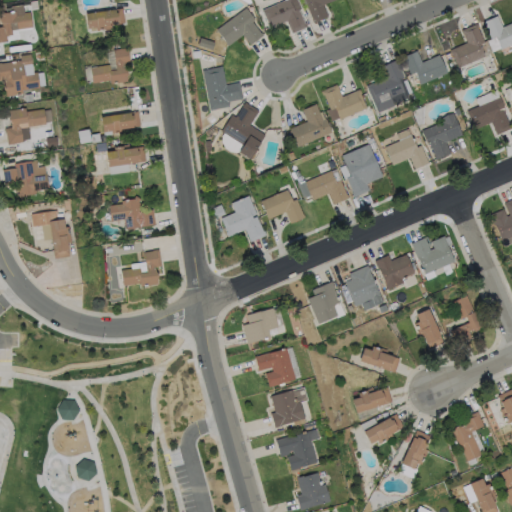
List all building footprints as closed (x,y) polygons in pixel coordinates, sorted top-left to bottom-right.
[(298,10),(304,24),(306,23),(307,27),(292,34),(286,21),(269,29),(267,25),(268,25),(262,11),(286,0),(296,0),(301,9),(298,10)] [(328,17),(314,23),(303,0),(335,0),(323,6),(328,17)] [(252,22),(260,34),(261,33),(263,35),(250,45),(243,36),(228,46),(216,30),(246,8),(254,20),(252,22)] [(113,25),(114,29),(96,31),(96,28),(88,29),(85,14),(123,9),(125,24),(113,25)] [(0,12),(1,11),(4,13),(15,12),(16,15),(30,13),(32,28),(12,31),(12,35),(6,36),(7,42),(0,42),(0,27),(1,27),(0,20),(1,18),(0,17),(0,12)] [(497,16),(502,28),(511,23),(511,44),(501,50),(495,38),(491,40),(483,23),(497,16)] [(485,57),(457,69),(449,51),(467,43),(461,31),(477,24),(478,28),(484,43),(480,45),(485,57)] [(214,43),(211,50),(198,46),(200,38),(214,43)] [(201,57),(194,58),(192,48),(200,51),(201,57)] [(126,64),(129,81),(111,84),(110,81),(93,83),(91,68),(109,65),(110,71),(116,70),(113,51),(128,49),(130,63),(126,64)] [(417,51),(422,63),(439,55),(447,73),(420,85),(415,73),(410,75),(403,58),(417,51)] [(31,55),(32,66),(23,67),(24,75),(37,73),(39,88),(22,91),(22,94),(6,97),(5,92),(4,90),(3,85),(4,84),(4,80),(0,80),(0,63),(2,63),(2,64),(21,61),(20,56),(31,55)] [(393,106),(378,113),(366,87),(386,78),(381,67),(395,61),(403,78),(398,80),(404,92),(390,98),(393,106)] [(222,67),(226,86),(239,83),(242,99),(228,102),(229,107),(210,111),(202,71),(222,67)] [(504,81),(497,84),(494,75),(501,72),(504,81)] [(511,84),(503,88),(511,111),(511,84)] [(336,85),(342,97),(359,90),(361,94),(360,95),(366,108),(340,120),(334,108),(330,110),(324,95),(323,96),(321,92),(336,85)] [(502,108),(511,129),(496,135),(491,123),(475,130),(467,112),(499,97),(504,108),(502,108)] [(258,111),(249,126),(264,135),(250,159),(238,153),(243,145),(221,132),(231,115),(235,118),(245,103),(258,111)] [(315,104),(323,120),(325,119),(331,132),(297,147),(290,129),(307,122),(301,110),(315,104)] [(424,124),(417,126),(412,112),(424,106),(424,124)] [(25,108),(26,112),(43,110),(45,125),(27,128),(26,122),(20,123),(23,143),(14,144),(14,145),(8,146),(5,129),(11,128),(11,124),(9,122),(8,118),(9,116),(9,111),(25,108)] [(126,129),(127,132),(112,135),(112,131),(103,133),(101,118),(138,112),(140,127),(126,129)] [(445,142),(450,154),(436,160),(434,157),(435,157),(429,143),(427,145),(421,131),(442,123),(440,119),(453,113),(462,135),(445,142)] [(100,142),(93,143),(91,135),(99,133),(100,142)] [(374,142),(368,144),(365,137),(371,134),(374,142)] [(360,143),(347,149),(344,144),(346,139),(355,136),(358,138),(360,143)] [(411,136),(416,148),(420,146),(428,163),(414,169),(409,158),(393,166),(385,148),(411,136)] [(107,151),(97,153),(96,144),(106,143),(107,151)] [(369,191),(353,198),(352,194),(353,193),(346,178),(350,176),(342,156),(368,145),(382,177),(366,184),(369,191)] [(129,146),(129,149),(143,147),(145,162),(108,168),(106,153),(114,152),(114,148),(129,146)] [(335,167),(330,169),(327,163),(333,161),(335,167)] [(31,162),(33,176),(46,174),(48,189),(35,191),(36,194),(24,196),(22,199),(17,195),(19,193),(17,192),(17,188),(18,187),(17,184),(5,185),(2,170),(14,169),(14,164),(31,162)] [(330,171),(335,182),(340,180),(347,196),(347,195),(348,198),(334,205),(329,193),(312,201),(304,183),(330,171)] [(221,187),(218,192),(213,189),(215,184),(221,187)] [(287,190),(292,202),(296,200),(303,217),(290,223),(285,213),(268,220),(260,202),(287,190)] [(139,208),(140,212),(153,210),(155,225),(126,230),(124,220),(111,222),(109,206),(122,204),(121,201),(133,199),(136,196),(140,200),(138,203),(140,204),(140,207),(139,208)] [(249,196),(263,232),(264,232),(266,236),(250,242),(245,230),(227,237),(226,233),(227,233),(221,218),(235,213),(231,204),(249,196)] [(511,236),(501,241),(494,224),(493,225),(489,216),(503,210),(506,217),(509,215),(504,203),(511,199),(511,236)] [(225,215),(216,219),(211,210),(220,205),(225,215)] [(106,214),(100,219),(96,215),(102,209),(106,214)] [(57,211),(58,221),(63,220),(64,228),(68,227),(70,243),(67,244),(69,257),(54,259),(49,224),(33,227),(31,215),(57,211)] [(444,237),(454,262),(424,275),(418,259),(417,259),(410,244),(427,237),(431,246),(428,247),(429,250),(433,249),(431,242),(444,237)] [(155,272),(157,274),(158,278),(157,279),(157,285),(141,287),(141,283),(123,286),(121,271),(140,268),(140,273),(146,273),(144,253),(153,252),(152,251),(159,250),(161,267),(155,268),(155,272)] [(405,255),(414,273),(401,279),(403,282),(388,290),(374,262),(388,255),(391,262),(405,255)] [(367,266),(383,303),(374,306),(372,300),(355,307),(344,283),(351,280),(348,274),(367,266)] [(337,316),(318,324),(307,299),(314,296),(312,291),(331,282),(334,288),(333,289),(339,303),(332,306),(337,316)] [(466,296),(473,312),(477,311),(484,326),(468,333),(471,339),(457,345),(451,331),(468,323),(466,317),(461,320),(453,302),(466,296)] [(296,313),(288,315),(287,309),(295,307),(296,313)] [(269,338),(247,344),(242,326),(248,324),(246,316),(272,308),(278,327),(267,330),(269,338)] [(428,309),(443,343),(429,349),(423,336),(420,337),(415,324),(419,322),(416,315),(428,309)] [(372,347),(386,351),(385,354),(399,359),(394,373),(359,361),(363,349),(371,351),(372,347)] [(286,349),(295,380),(268,388),(265,374),(272,372),(271,368),(258,372),(254,358),(286,349)] [(387,388),(392,403),(356,413),(352,400),(359,398),(358,393),(373,389),(374,392),(387,388)] [(292,390),(296,403),(299,402),(304,419),(275,428),(271,414),(275,413),(270,397),(292,390)] [(511,390),(511,392),(511,426),(510,422),(506,424),(500,410),(503,409),(497,396),(511,390)] [(60,399),(71,399),(77,410),(71,419),(59,419),(53,408),(60,399)] [(479,418),(483,427),(470,432),(480,455),(466,461),(459,446),(455,447),(448,431),(460,425),(461,426),(464,425),(461,419),(477,412),(480,418),(479,418)] [(393,438),(387,441),(387,440),(379,444),(377,441),(371,444),(364,432),(396,414),(403,427),(391,434),(393,438)] [(428,451),(425,457),(424,457),(420,465),(416,463),(413,470),(400,464),(416,431),(430,437),(424,449),(428,451)] [(308,432),(317,463),(290,471),(286,457),(293,455),(292,451),(288,452),(289,455),(280,458),(275,441),(308,432)] [(81,459),(92,462),(94,473),(86,481),(75,478),(72,466),(81,459)] [(511,505),(510,506),(503,491),(507,490),(499,474),(511,467),(511,505)] [(316,473),(320,486),(324,485),(329,502),(300,511),(295,496),(300,495),(297,484),(298,484),(296,478),(302,476),(302,477),(316,473)] [(481,479),(485,486),(488,484),(492,493),(490,494),(495,506),(494,506),(497,511),(481,511),(469,485),(481,479)]
